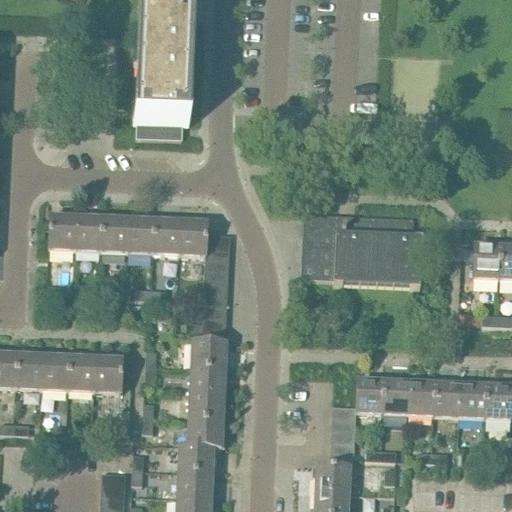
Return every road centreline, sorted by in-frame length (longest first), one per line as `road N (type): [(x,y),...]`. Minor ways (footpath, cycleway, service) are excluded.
road 1 (residential): [(262,511),(267,291),(224,186)]
road 2 (residential): [(20,179),(224,186)]
road 3 (residential): [(224,186),(227,0)]
road 4 (residential): [(0,314),(14,315),(20,179)]
road 5 (residential): [(20,179),(25,59)]
